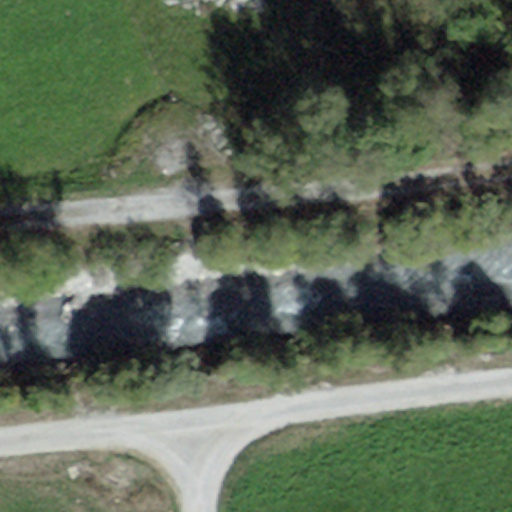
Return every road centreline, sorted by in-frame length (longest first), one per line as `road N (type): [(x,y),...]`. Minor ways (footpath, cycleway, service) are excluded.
road 1 (track): [(0,223),(511,169)]
road 2 (track): [(203,426),(511,382)]
road 3 (track): [(0,444),(203,426)]
